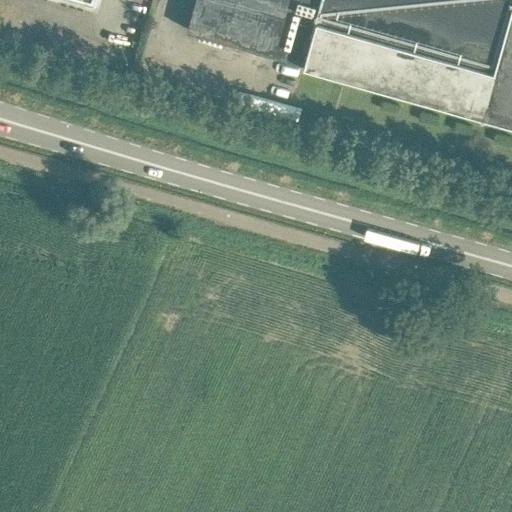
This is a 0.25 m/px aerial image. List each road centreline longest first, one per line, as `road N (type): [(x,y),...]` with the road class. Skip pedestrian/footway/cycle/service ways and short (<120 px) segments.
road 1 (primary): [(391,231),(0,119)]
road 2 (unclassified): [(385,259),(0,152)]
road 3 (unclassified): [(511,295),(385,259)]
road 4 (primary): [(511,265),(391,231)]
